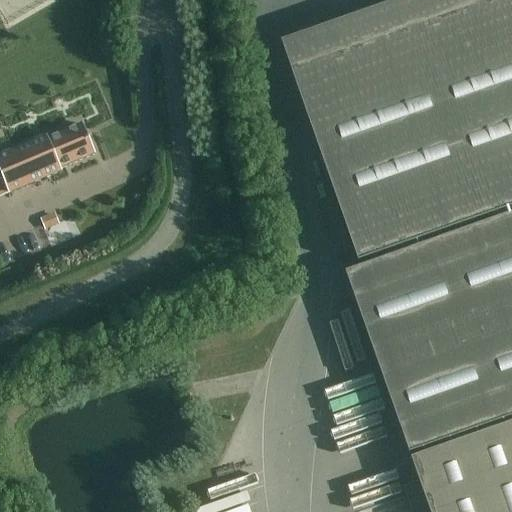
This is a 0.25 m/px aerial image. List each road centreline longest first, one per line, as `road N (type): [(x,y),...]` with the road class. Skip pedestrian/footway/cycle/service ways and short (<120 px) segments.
road 1 (unknown): [(306,511),(293,242),(246,0)]
road 2 (unclassified): [(0,334),(111,278),(151,248),(168,220),(181,176),(162,0)]
